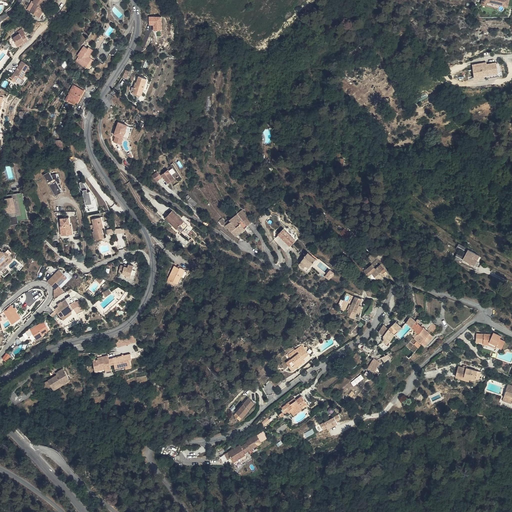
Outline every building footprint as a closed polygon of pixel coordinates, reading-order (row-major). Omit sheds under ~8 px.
[(46,1),(46,0),(34,0),(34,16),(41,19),(46,10),(42,8),(46,1)] [(163,30),(163,15),(150,16),(150,25),(154,25),(154,30),(163,30)] [(12,38),(9,41),(14,49),(23,43),(20,38),(21,37),(17,32),(11,37),(12,38)] [(74,54),(77,56),(74,60),(81,67),(88,59),(86,57),(92,52),(88,48),(87,49),(83,45),(74,54)] [(30,65),(23,61),(11,78),(20,85),(26,76),(24,74),(30,65)] [(483,63),(473,64),(476,78),(485,76),(485,74),(494,73),(499,72),(497,62),(487,64),(483,65),(483,63)] [(132,85),(131,92),(139,94),(141,87),(132,85)] [(67,89),(62,100),(67,102),(71,104),(73,101),(78,95),(67,89)] [(137,100),(139,94),(131,92),(130,92),(128,98),(137,100)] [(128,125),(119,122),(118,126),(117,130),(115,134),(117,135),(114,141),(121,144),(128,125)] [(58,177),(57,173),(52,174),(50,171),(44,174),(56,195),(63,191),(60,177),(58,177)] [(159,171),(153,174),(156,181),(162,178),(159,171)] [(167,175),(158,182),(163,189),(172,182),(167,175)] [(84,193),(87,208),(95,207),(93,199),(95,198),(91,191),(88,191),(88,188),(83,181),(80,182),(82,190),(84,189),(84,192),(84,193)] [(26,218),(19,191),(14,192),(20,215),(15,216),(16,221),(26,218)] [(20,215),(14,192),(0,195),(0,196),(8,226),(17,224),(16,221),(15,216),(20,215)] [(188,201),(195,206),(197,203),(191,198),(188,201)] [(237,212),(244,229),(254,222),(243,208),(237,212)] [(235,236),(244,229),(237,212),(229,218),(232,221),(226,225),(235,236)] [(169,215),(161,223),(177,238),(185,230),(169,215)] [(71,225),(70,217),(61,218),(62,223),(62,227),(61,227),(62,236),(70,234),(69,226),(71,225)] [(104,227),(102,217),(93,219),(95,228),(94,228),(95,231),(93,231),(95,240),(105,237),(103,227),(104,227)] [(347,238),(352,234),(345,227),(341,232),(347,238)] [(296,239),(285,228),(279,234),(290,245),(296,239)] [(1,249),(0,248),(0,268),(1,269),(5,266),(13,258),(9,254),(11,251),(7,249),(4,252),(1,249)] [(474,253),(464,248),(459,255),(458,258),(469,263),(474,253)] [(459,255),(452,251),(449,257),(456,261),(458,258),(459,255)] [(317,258),(309,252),(300,263),(308,270),(317,258)] [(389,273),(373,254),(370,257),(373,261),(363,270),(367,274),(370,271),(379,282),(389,273)] [(128,266),(122,264),(120,272),(126,274),(125,275),(131,277),(135,265),(129,263),(128,266)] [(184,273),(174,268),(169,277),(180,281),(184,273)] [(68,277),(60,269),(48,281),(56,289),(59,286),(68,277)] [(331,269),(326,276),(330,279),(336,272),(331,269)] [(56,289),(55,289),(55,296),(65,291),(59,286),(56,289)] [(110,288),(104,292),(106,296),(113,292),(110,288)] [(362,297),(356,296),(354,301),(352,303),(352,310),(356,311),(360,303),(362,297)] [(75,309),(67,299),(62,303),(63,306),(58,309),(57,310),(58,311),(60,314),(63,318),(75,309)] [(21,316),(12,305),(4,311),(13,322),(21,316)] [(356,311),(352,310),(349,317),(356,320),(359,313),(356,311)] [(407,321),(415,328),(418,323),(417,322),(414,320),(410,316),(407,321)] [(366,321),(361,319),(358,326),(362,328),(366,321)] [(50,331),(44,322),(33,327),(35,331),(29,334),(33,340),(35,338),(36,340),(43,337),(42,335),(50,331)] [(418,323),(415,328),(420,331),(423,327),(418,323)] [(382,332),(388,338),(395,330),(389,325),(382,332)] [(440,329),(435,325),(431,330),(436,334),(440,329)] [(30,329),(29,326),(24,331),(27,335),(29,334),(35,331),(33,327),(30,329)] [(425,329),(423,327),(420,331),(423,334),(418,339),(422,342),(423,343),(426,346),(435,336),(430,332),(428,331),(430,328),(427,326),(425,329)] [(377,340),(382,332),(378,328),(372,335),(377,340)] [(474,333),(475,341),(484,341),(484,343),(488,343),(490,340),(499,344),(498,345),(503,348),(507,341),(501,338),(502,336),(495,332),(495,331),(484,332),(484,333),(474,333)] [(387,339),(388,338),(382,332),(377,340),(380,342),(378,345),(379,346),(380,348),(387,339)] [(131,340),(115,344),(116,351),(134,347),(131,340)] [(414,344),(410,340),(406,345),(410,348),(414,344)] [(293,367),(297,363),(297,362),(303,357),(302,355),(306,352),(301,347),(297,350),(296,349),(291,353),(294,357),(288,362),(293,367)] [(12,355),(8,352),(3,357),(7,361),(12,355)] [(130,358),(114,361),(115,367),(116,373),(130,371),(129,365),(131,365),(130,358)] [(380,362),(374,358),(369,368),(374,371),(380,362)] [(109,368),(108,362),(107,359),(95,361),(95,364),(91,365),(93,374),(109,371),(109,368)] [(464,367),(459,366),(457,376),(478,382),(480,377),(476,376),(477,370),(468,367),(468,368),(464,367)] [(70,379),(64,368),(57,372),(58,375),(49,380),(52,388),(70,379)] [(274,377),(270,381),(275,386),(279,382),(274,377)] [(52,388),(49,380),(44,383),(48,390),(52,388)] [(307,405),(301,397),(297,400),(296,398),(282,407),(285,413),(291,409),(294,414),(307,405)] [(243,417),(254,404),(248,398),(236,411),(243,417)] [(400,411),(397,411),(392,420),(399,422),(402,416),(399,416),(400,411)] [(321,423),(324,430),(338,423),(337,420),(341,418),(339,413),(321,423)] [(268,417),(263,422),(266,425),(271,421),(268,417)] [(255,436),(245,442),(250,450),(257,445),(259,444),(258,442),(259,441),(260,443),(264,441),(262,437),(257,440),(255,436)] [(245,442),(239,445),(244,453),(247,451),(250,450),(245,442)] [(239,445),(226,453),(232,462),(244,455),(244,453),(239,445)] [(250,450),(247,451),(249,455),(259,449),(257,445),(250,450)] [(167,449),(161,457),(173,461),(178,450),(167,449)] [(247,459),(244,455),(232,462),(234,466),(247,459)]
